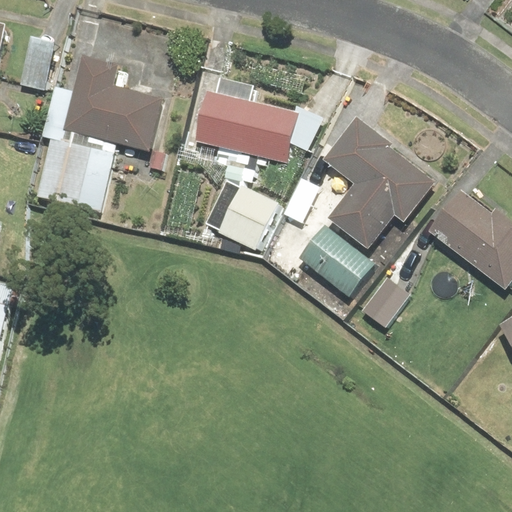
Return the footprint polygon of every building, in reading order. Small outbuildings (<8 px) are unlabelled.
[(0,98),(17,26),(0,22),(0,98)] [(61,45),(39,41),(31,90),(52,94),(61,45)] [(92,58),(73,133),(161,155),(174,102),(122,89),(128,67),(92,58)] [(219,93),(206,145),(296,167),(309,115),(219,93)] [(403,146),(367,119),(333,164),(363,187),(337,221),(380,253),(405,219),(414,225),(446,184),(400,150),(403,146)] [(282,206),(249,189),(226,234),(259,251),(282,206)] [(472,192),(439,234),(511,290),(511,214),(505,209),(501,214),(472,192)] [(382,267),(333,232),(308,267),(357,302),(382,267)] [(417,296),(394,281),(373,313),(396,328),(417,296)] [(18,310),(0,305),(0,369),(3,370),(18,310)]
